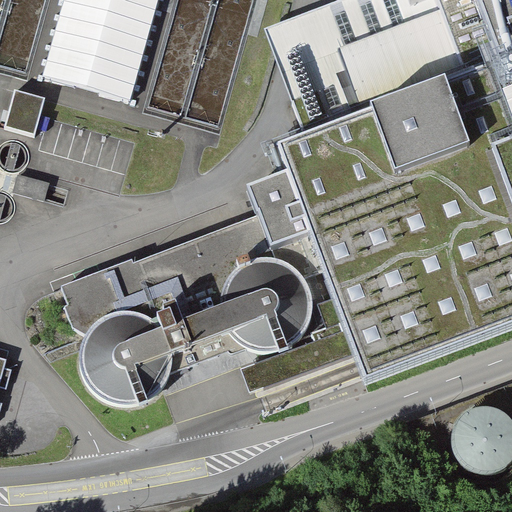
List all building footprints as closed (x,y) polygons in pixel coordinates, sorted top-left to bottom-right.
[(67,0),(46,86),(134,108),(161,0),(67,0)] [(511,0),(485,0),(341,54),(367,121),(279,154),(289,183),(354,355),(365,385),(511,330),(511,0)] [(40,139),(46,98),(15,94),(9,134),(40,139)] [(137,265),(66,293),(73,312),(67,314),(75,333),(90,345),(98,333),(111,325),(125,320),(141,321),(156,326),(168,337),(176,351),(179,366),(240,341),(235,334),(230,321),(229,306),(233,293),(241,280),(252,272),(266,267),(281,266),(296,271),(308,280),(316,293),(320,308),(318,324),(312,338),(301,348),(287,355),(271,357),(241,372),(248,393),(354,355),(289,183),(256,195),(267,222),(139,271),(137,265)] [(287,355),(301,348),(312,338),(318,324),(320,308),(316,293),(308,280),(296,271),(281,266),(266,267),(252,272),(241,280),(233,293),(229,306),(230,321),(235,334),(240,341),(244,345),(256,353),(271,357),(287,355)] [(157,407),(169,396),(176,382),(179,366),(176,351),(168,337),(156,326),(141,321),(125,320),(111,325),(98,333),(90,345),(85,360),(85,374),(90,389),(98,401),(112,410),(127,414),(143,413),(157,407)] [(465,468),(474,473),(483,475),(493,474),(502,470),(509,463),(511,457),(511,431),(509,426),(502,419),(493,415),(483,414),(473,416),(464,422),(458,430),(455,440),(455,451),(459,460),(465,468)]
